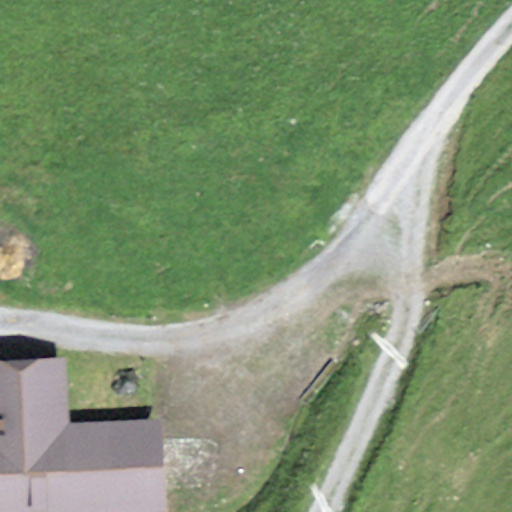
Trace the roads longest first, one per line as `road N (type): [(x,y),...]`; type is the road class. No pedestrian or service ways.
road 1 (track): [(511,17),(359,253),(240,335),(0,338)]
road 2 (track): [(404,183),(384,352),(306,511)]
